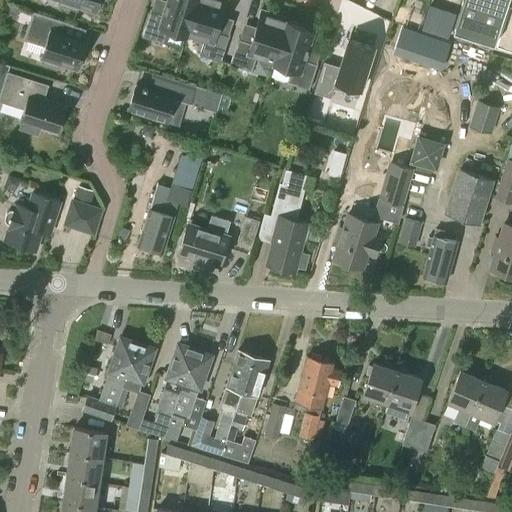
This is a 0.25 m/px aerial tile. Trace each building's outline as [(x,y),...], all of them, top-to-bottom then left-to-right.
[(59,0),(59,1),(60,1),(59,5),(76,10),(78,7),(95,12),(98,0),(59,0)] [(167,0),(162,15),(150,11),(151,9),(150,9),(141,36),(163,43),(168,30),(186,36),(187,34),(204,40),(199,54),(221,61),(229,34),(228,36),(216,32),(226,1),(225,1),(225,0),(167,0)] [(494,46),(508,0),(463,0),(453,33),(494,46)] [(15,18),(18,7),(7,4),(4,16),(15,18)] [(429,4),(421,29),(448,38),(456,13),(429,4)] [(419,30),(424,14),(408,9),(403,25),(419,30)] [(65,23),(66,22),(32,11),(23,39),(44,46),(41,58),(42,58),(41,62),(58,67),(59,64),(77,69),(85,43),(59,34),(63,22),(65,23)] [(289,19),(267,12),(266,14),(260,12),(250,43),(238,39),(239,37),(238,37),(229,64),(251,71),(256,56),(273,62),(273,63),(291,69),(287,82),(309,89),(318,62),(317,62),(316,64),(304,60),(314,29),(288,21),(289,19)] [(324,65),(315,92),(350,104),(359,77),(361,78),(371,48),(345,40),(336,69),(324,65)] [(0,101),(24,110),(20,121),(21,121),(19,129),(37,134),(39,127),(56,133),(65,106),(39,98),(43,84),(48,86),(48,85),(7,72),(9,65),(0,62),(0,101)] [(432,94),(437,71),(412,66),(408,84),(386,79),(381,103),(421,112),(425,92),(432,94)] [(222,94),(195,85),(189,104),(216,112),(222,94)] [(142,88),(135,86),(127,110),(166,122),(174,98),(146,90),(147,88),(142,86),(142,88)] [(305,118),(309,105),(295,101),(291,114),(305,118)] [(490,130),(496,109),(477,103),(471,125),(490,130)] [(310,126),(296,121),(290,141),(304,145),(310,126)] [(442,144),(416,137),(415,141),(408,163),(434,170),(442,144)] [(511,139),(494,196),(498,197),(511,201),(511,139)] [(331,149),(329,156),(341,159),(343,153),(331,149)] [(160,184),(159,183),(152,209),(150,208),(138,244),(164,252),(175,216),(174,215),(177,204),(186,206),(199,165),(184,160),(180,171),(178,170),(172,188),(160,185),(160,184)] [(408,166),(389,161),(378,197),(402,203),(412,167),(408,166)] [(282,184),(281,184),(272,215),(284,218),(281,230),(278,229),(269,264),(294,271),(303,237),(306,238),(310,224),(296,220),(304,190),(303,190),(307,174),(286,169),(282,184)] [(479,224),(493,180),(462,170),(448,214),(479,224)] [(11,189),(17,186),(19,179),(8,176),(5,187),(11,189)] [(78,189),(74,201),(89,206),(93,194),(78,189)] [(13,210),(10,211),(7,213),(6,219),(6,222),(8,224),(11,225),(6,241),(36,251),(45,224),(53,227),(61,202),(34,193),(29,208),(18,204),(15,211),(13,210)] [(95,233),(102,210),(89,206),(74,201),(66,224),(95,233)] [(375,255),(380,241),(373,238),(377,225),(350,215),(335,258),(363,267),(369,252),(375,255)] [(226,236),(230,223),(212,217),(207,235),(187,229),(180,253),(221,266),(230,238),(226,236)] [(251,245),(259,222),(246,218),(238,241),(251,245)] [(415,247),(421,223),(406,219),(400,243),(415,247)] [(511,225),(507,223),(492,268),(511,274),(511,225)] [(121,227),(117,235),(124,239),(130,230),(121,227)] [(448,280),(458,242),(444,238),(446,232),(437,229),(425,274),(448,280)] [(97,330),(94,339),(108,343),(110,335),(97,330)] [(112,420),(123,388),(121,387),(136,343),(121,338),(106,382),(99,400),(88,396),(83,409),(112,420)] [(121,387),(123,388),(138,393),(146,370),(148,371),(150,366),(147,366),(153,349),(136,343),(121,387)] [(165,435),(194,350),(178,344),(167,377),(168,378),(155,415),(158,416),(153,431),(165,435)] [(194,350),(165,435),(164,437),(170,439),(176,421),(183,423),(186,413),(189,414),(194,398),(195,398),(198,388),(199,388),(210,355),(194,350)] [(232,416),(252,356),(237,351),(227,385),(218,412),(224,414),(232,416)] [(321,360),(322,357),(312,354),(311,358),(308,357),(299,389),(306,391),(303,402),(306,403),(298,436),(304,437),(303,442),(311,444),(313,439),(316,439),(320,436),(324,420),(319,419),(322,406),(324,397),(325,397),(328,384),(340,387),(344,372),(332,369),(333,364),(321,360)] [(232,416),(230,423),(229,426),(242,430),(247,414),(251,415),(257,395),(258,395),(269,361),(252,356),(232,416)] [(366,374),(369,376),(363,394),(386,402),(396,371),(374,363),(372,367),(369,365),(366,374)] [(396,371),(386,402),(387,402),(384,411),(407,419),(421,379),(396,371)] [(465,425),(483,381),(461,371),(448,402),(460,407),(454,421),(465,425)] [(494,421),(507,390),(483,381),(465,425),(475,429),(480,415),(494,421)] [(346,427),(355,399),(343,395),(334,423),(346,427)] [(288,433),(294,409),(285,407),(285,405),(271,402),(269,414),(265,413),(260,433),(277,438),(279,431),(288,433)] [(131,409),(126,425),(138,429),(142,417),(144,413),(131,409)] [(224,414),(222,420),(230,423),(232,416),(224,414)] [(217,454),(224,440),(209,435),(213,420),(200,416),(190,445),(217,454)] [(414,447),(423,420),(410,417),(402,444),(414,447)] [(426,452),(434,424),(423,420),(414,447),(409,463),(418,466),(423,451),(426,452)] [(509,433),(496,428),(480,467),(493,473),(495,474),(497,467),(496,466),(498,462),(499,462),(511,431),(510,431),(509,433)] [(102,458),(106,433),(74,429),(71,454),(102,458)] [(511,467),(511,431),(499,462),(511,467)] [(241,444),(226,439),(221,455),(247,463),(255,440),(243,436),(241,444)] [(153,466),(157,439),(147,438),(143,465),(153,466)] [(189,461),(192,452),(168,444),(165,453),(189,461)] [(192,452),(189,461),(213,469),(216,459),(192,452)] [(98,483),(102,458),(71,454),(67,478),(98,483)] [(238,477),(241,467),(216,459),(213,469),(238,477)] [(150,491),(153,466),(143,465),(139,489),(150,491)] [(262,484),(265,475),(241,467),(238,477),(262,484)] [(495,498),(504,469),(497,467),(495,474),(493,473),(486,495),(495,498)] [(286,492),(289,483),(265,475),(262,484),(286,492)] [(350,499),(353,481),(326,477),(324,487),(342,490),(340,497),(350,499)] [(95,507),(98,483),(67,478),(63,502),(95,507)] [(373,502),(374,495),(376,485),(353,481),(350,499),(373,502)] [(312,500),(315,491),(289,483),(286,492),(312,500)] [(400,499),(402,489),(376,485),(374,495),(400,499)] [(146,511),(150,491),(139,489),(135,511),(146,511)] [(423,502),(425,492),(402,489),(400,499),(423,502)] [(449,505),(450,496),(425,492),(423,502),(421,511),(429,511),(431,503),(449,505)] [(473,509),(475,500),(450,496),(449,505),(473,509)] [(492,511),(497,511),(499,503),(475,500),(473,509),(492,511)] [(93,511),(95,507),(63,502),(61,511),(93,511)] [(511,511),(511,505),(499,503),(497,511),(511,511)]
